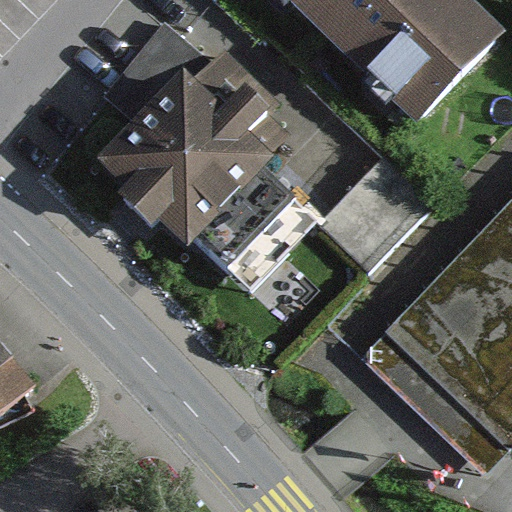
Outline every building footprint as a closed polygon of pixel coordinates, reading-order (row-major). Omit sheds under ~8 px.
[(444,0),(267,0),(409,137),(495,49),(444,0)] [(297,141),(166,31),(101,108),(128,131),(90,176),(223,287),(288,211),(259,186),(297,141)] [(376,181),(329,226),(365,263),(411,218),(376,181)] [(511,463),(511,220),(368,378),(489,488),(511,463)] [(0,363),(0,428),(33,398),(0,363)]
